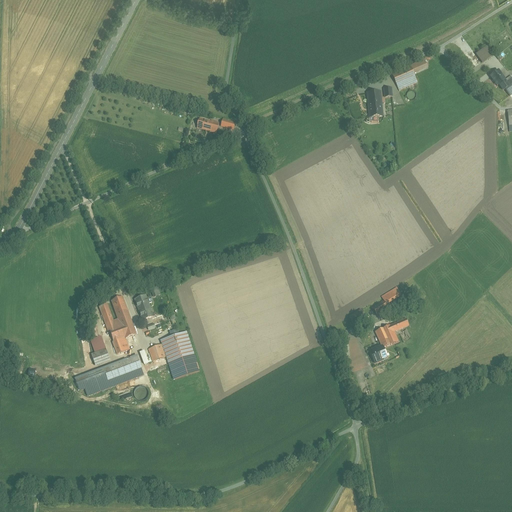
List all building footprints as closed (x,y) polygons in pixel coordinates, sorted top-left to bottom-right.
[(488,46),(477,54),(483,63),(494,54),(488,46)] [(411,69),(393,77),(398,89),(417,81),(411,69)] [(499,72),(491,77),(491,78),(492,77),(495,82),(495,83),(498,87),(501,84),(505,81),(499,72)] [(511,80),(507,84),(503,87),(510,96),(511,95),(511,80)] [(417,81),(398,89),(399,90),(417,82),(417,81)] [(392,88),(384,89),(385,98),(393,97),(392,88)] [(413,91),(412,91),(410,91),(409,92),(408,92),(408,93),(408,94),(407,94),(407,95),(407,96),(407,97),(408,98),(409,99),(410,100),(411,100),(412,100),(413,100),(414,99),(415,99),(415,98),(416,98),(416,97),(416,96),(416,95),(416,94),(415,93),(415,92),(414,92),(414,91),(413,91)] [(381,92),(368,94),(370,118),(383,116),(381,92)] [(212,123),(200,120),(200,122),(198,121),(197,126),(199,126),(198,128),(216,133),(219,124),(216,124),(216,122),(212,121),(212,123)] [(232,123),(223,120),(222,126),(231,129),(231,128),(228,128),(230,123),(232,123)] [(397,288),(382,297),(384,300),(386,304),(401,294),(397,288)] [(146,296),(135,300),(138,307),(148,303),(146,296)] [(119,320),(114,322),(107,304),(99,307),(109,335),(111,334),(114,342),(113,343),(117,355),(130,350),(126,339),(137,335),(123,298),(112,302),(119,320)] [(384,300),(372,308),(378,317),(389,309),(386,304),(384,300)] [(148,303),(138,307),(139,310),(140,310),(141,313),(140,313),(143,321),(154,317),(148,303)] [(362,310),(350,317),(355,326),(367,319),(362,310)] [(406,319),(391,325),(395,332),(409,326),(406,319)] [(391,325),(376,332),(382,347),(383,346),(383,348),(399,342),(395,332),(391,325)] [(187,328),(163,336),(170,358),(194,350),(187,328)] [(102,340),(95,342),(98,350),(105,347),(102,340)] [(161,341),(147,346),(151,358),(164,353),(161,342),(161,341)] [(382,347),(370,352),(375,364),(383,360),(382,358),(387,356),(383,348),(383,346),(382,347)] [(106,350),(92,355),(95,363),(109,358),(106,350)] [(138,351),(77,373),(81,385),(100,378),(103,386),(145,370),(138,351)] [(48,379),(49,372),(30,369),(29,376),(48,379)] [(143,383),(142,383),(140,383),(139,384),(138,384),(137,385),(136,386),(136,387),(135,388),(135,389),(135,390),(134,391),(135,391),(135,392),(135,393),(136,395),(137,396),(138,397),(139,397),(140,398),(141,398),(142,398),(143,398),(144,397),(145,397),(146,397),(147,396),(147,395),(148,394),(149,393),(149,392),(149,391),(149,390),(149,389),(149,388),(148,387),(148,386),(147,385),(146,384),(145,384),(144,384),(143,383)]
